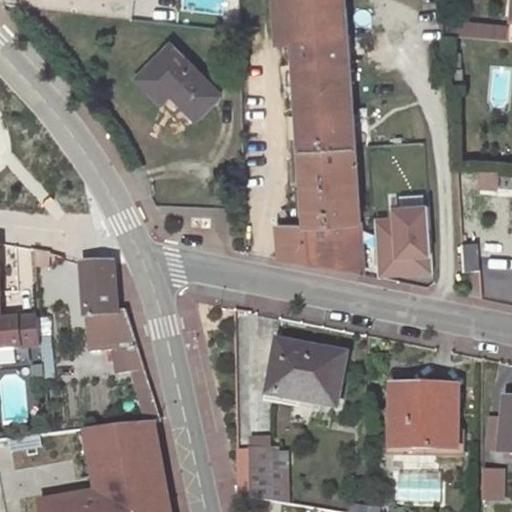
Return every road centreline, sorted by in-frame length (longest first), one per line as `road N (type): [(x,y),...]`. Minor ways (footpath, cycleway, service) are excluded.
road 1 (residential): [(511,335),(142,257)]
road 2 (unclassified): [(142,257),(206,511)]
road 3 (unknown): [(269,286),(268,57)]
road 4 (unclassified): [(85,154),(0,53)]
